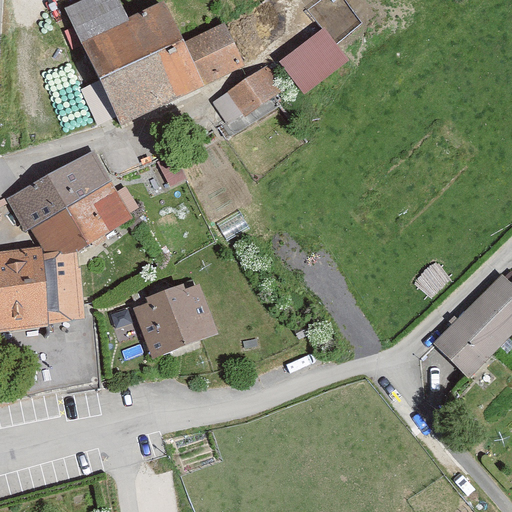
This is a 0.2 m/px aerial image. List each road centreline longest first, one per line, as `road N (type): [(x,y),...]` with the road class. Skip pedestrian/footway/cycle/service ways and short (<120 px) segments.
road 1 (residential): [(0,449),(233,413),(378,366)]
road 2 (residential): [(506,511),(378,366)]
road 3 (residential): [(378,366),(511,242)]
road 4 (unknown): [(0,168),(114,130)]
